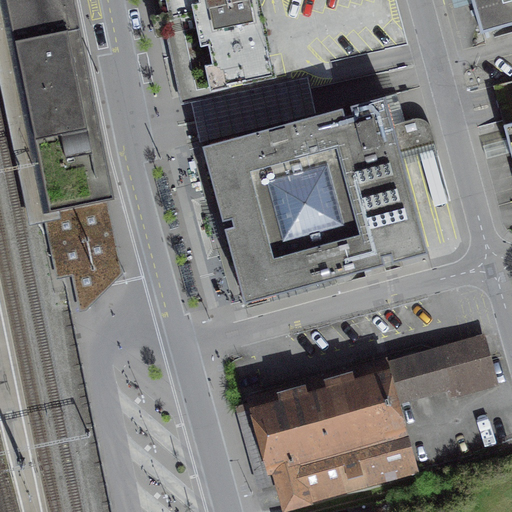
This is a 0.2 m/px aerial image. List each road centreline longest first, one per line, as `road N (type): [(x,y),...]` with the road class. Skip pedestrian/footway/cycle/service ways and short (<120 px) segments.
road 1 (tertiary): [(182,350),(133,165),(113,0)]
road 2 (residential): [(492,265),(182,350)]
road 3 (residential): [(492,265),(419,0)]
road 4 (tertiary): [(226,511),(182,350)]
